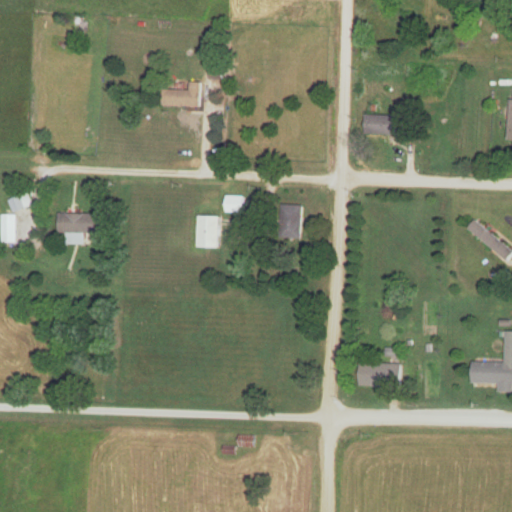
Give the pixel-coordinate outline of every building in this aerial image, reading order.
[(202,84),(191,84),(191,91),(164,91),(164,108),(202,108),(202,84)] [(405,135),(405,116),(366,116),(366,135),(405,135)] [(16,198),(21,211),(33,206),(28,193),(16,198)] [(245,198),(228,198),(228,213),(245,213),(245,198)] [(283,239),(305,239),(305,206),(283,206),(283,239)] [(60,234),(103,234),(103,214),(60,214),(60,234)] [(17,215),(3,215),(3,238),(17,238),(17,215)] [(222,248),(222,217),(200,217),(200,248),(222,248)] [(511,256),(511,250),(478,220),(470,229),(508,262),(511,256)] [(507,364),(474,364),(474,385),(501,385),(501,395),(511,394),(511,332),(507,332),(507,364)] [(404,365),(362,365),(362,387),(404,387),(404,365)]
